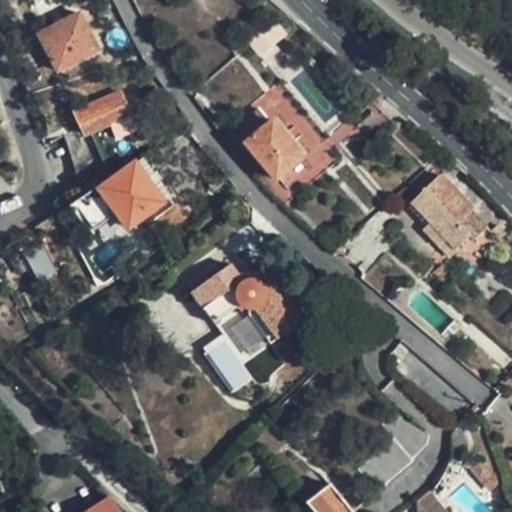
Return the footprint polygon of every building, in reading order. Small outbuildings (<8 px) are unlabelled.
[(101,49),(82,13),(41,34),(61,71),(101,49)] [(131,114),(123,92),(76,113),(82,124),(65,132),(75,168),(80,198),(100,184),(113,176),(90,131),(131,114)] [(374,141),(392,124),(373,101),(365,107),(370,113),(360,125),(374,141)] [(303,156),(272,120),(270,122),(259,109),(237,127),(245,138),(242,141),(276,181),(303,156)] [(80,198),(78,199),(72,206),(76,213),(81,210),(95,230),(117,213),(130,228),(163,202),(135,164),(102,188),(100,184),(80,198)] [(439,175),(410,202),(430,222),(422,230),(438,246),(446,238),(456,248),(471,235),(477,239),(489,226),(439,175)] [(430,222),(410,202),(403,209),(422,230),(430,222)] [(448,257),(456,248),(446,238),(438,246),(448,257)] [(429,269),(437,261),(431,254),(422,262),(429,269)] [(223,270),(186,300),(211,332),(235,312),(244,316),(243,320),(268,352),(299,326),(266,284),(260,292),(255,286),(247,286),(241,286),(237,288),(232,281),(223,270)] [(238,278),(232,281),(237,288),(241,286),(247,286),(255,286),(260,292),(266,284),(261,281),(256,278),(250,276),(244,276),(238,278)] [(424,444),(396,412),(377,427),(383,436),(363,452),(365,456),(351,469),(373,492),(422,453),(424,447),(424,444)] [(474,455),(489,449),(485,439),(471,445),(474,455)] [(349,511),(351,510),(332,483),(306,502),(315,511),(349,511)] [(425,511),(424,511),(445,511),(428,491),(416,502),(425,511)] [(116,511),(103,494),(76,511),(116,511)]
